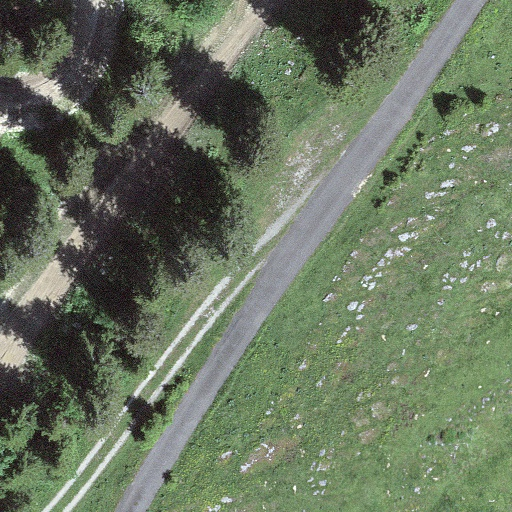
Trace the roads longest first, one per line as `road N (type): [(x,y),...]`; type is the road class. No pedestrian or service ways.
road 1 (track): [(339,188),(266,249),(206,316),(55,511)]
road 2 (track): [(339,188),(131,511)]
road 3 (track): [(472,0),(339,188)]
